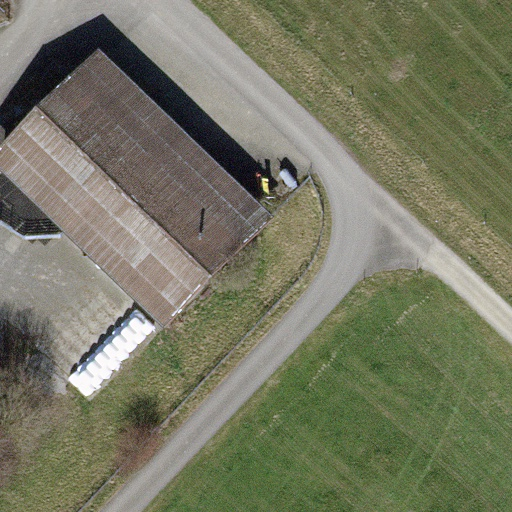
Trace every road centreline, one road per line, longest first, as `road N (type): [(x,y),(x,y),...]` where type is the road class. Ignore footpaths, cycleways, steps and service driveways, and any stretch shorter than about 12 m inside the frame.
road 1 (track): [(112,511),(392,221)]
road 2 (track): [(392,221),(162,0)]
road 3 (track): [(392,221),(511,335)]
